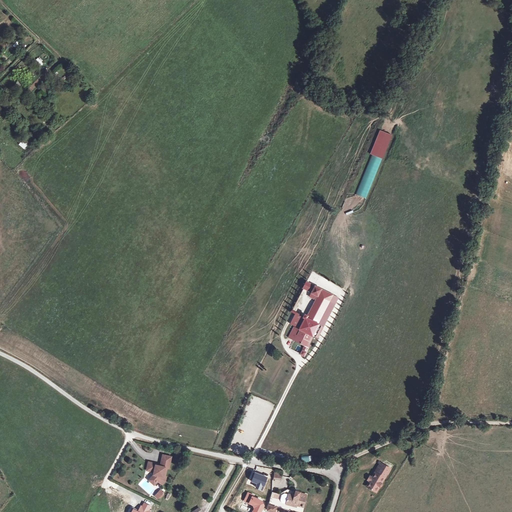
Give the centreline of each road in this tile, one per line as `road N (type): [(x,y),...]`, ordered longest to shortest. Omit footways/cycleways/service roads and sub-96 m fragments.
road 1 (residential): [(339,470),(248,461),(130,433),(0,352)]
road 2 (track): [(511,423),(443,422),(343,460)]
